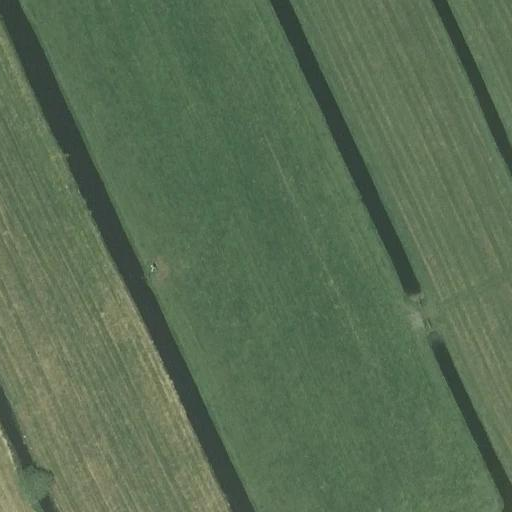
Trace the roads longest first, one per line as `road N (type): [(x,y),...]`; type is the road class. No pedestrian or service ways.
road 1 (track): [(159,213),(295,511)]
road 2 (track): [(511,273),(387,330)]
